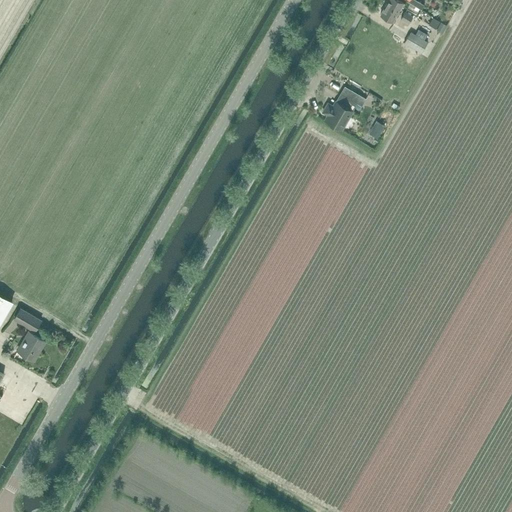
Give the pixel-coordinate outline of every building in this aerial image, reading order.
[(393,22),(404,3),(399,0),(388,0),(380,15),(393,22)] [(416,0),(408,0),(408,1),(422,10),(424,5),(416,0)] [(409,24),(413,16),(405,11),(401,19),(409,24)] [(436,29),(440,22),(433,18),(429,25),(436,29)] [(444,32),(447,26),(441,23),(438,29),(444,32)] [(428,41),(411,31),(404,43),(421,53),(428,41)] [(357,105),(365,108),(368,102),(360,99),(357,105)] [(344,105),(336,101),(335,100),(332,106),(328,103),(323,112),(327,114),(324,120),(342,131),(354,111),(344,105)] [(378,123),(371,135),(378,139),(385,127),(378,123)] [(0,324),(13,301),(0,293),(0,379),(4,373),(0,371),(0,324)] [(34,333),(38,327),(41,320),(21,308),(15,318),(31,328),(30,331),(30,330),(18,350),(33,359),(37,351),(39,347),(41,348),(46,340),(34,333)]
